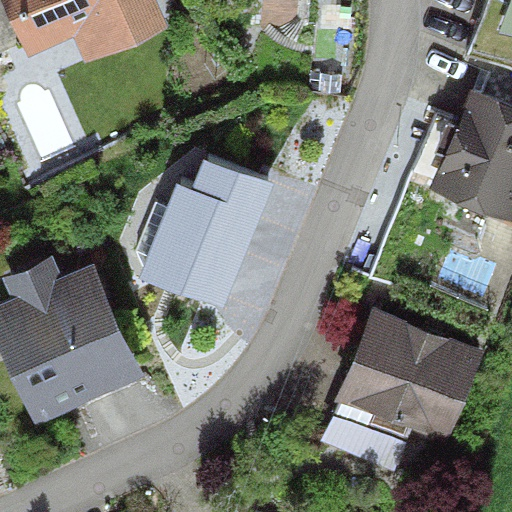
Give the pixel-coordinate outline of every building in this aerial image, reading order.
[(163,0),(10,0),(35,59),(80,41),(89,64),(176,29),(163,0)] [(511,101),(476,88),(439,189),(511,216),(511,101)] [(181,166),(144,255),(222,288),(271,171),(207,144),(195,172),(181,166)] [(0,298),(0,326),(41,420),(148,374),(97,257),(70,269),(62,251),(9,273),(17,291),(0,298)] [(489,348),(381,303),(339,402),(448,448),(489,348)]
